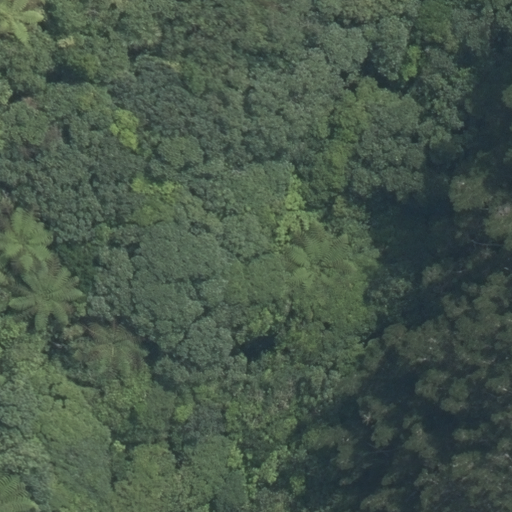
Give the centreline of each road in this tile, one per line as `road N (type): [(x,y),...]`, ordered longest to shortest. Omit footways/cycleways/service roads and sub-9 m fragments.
road 1 (track): [(0,337),(187,230),(232,0)]
road 2 (track): [(511,265),(493,258),(461,152),(511,70)]
road 3 (track): [(0,76),(64,7),(94,0)]
